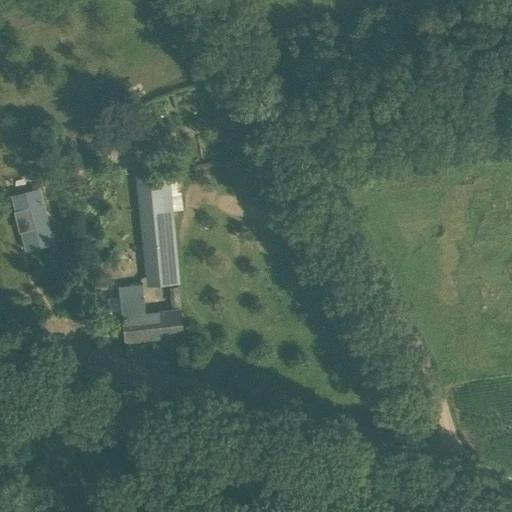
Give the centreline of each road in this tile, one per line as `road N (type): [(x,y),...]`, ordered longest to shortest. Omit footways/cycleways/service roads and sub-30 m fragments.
road 1 (track): [(437,509),(446,454),(429,377),(289,117),(238,0)]
road 2 (tertiary): [(511,480),(446,454),(0,331)]
